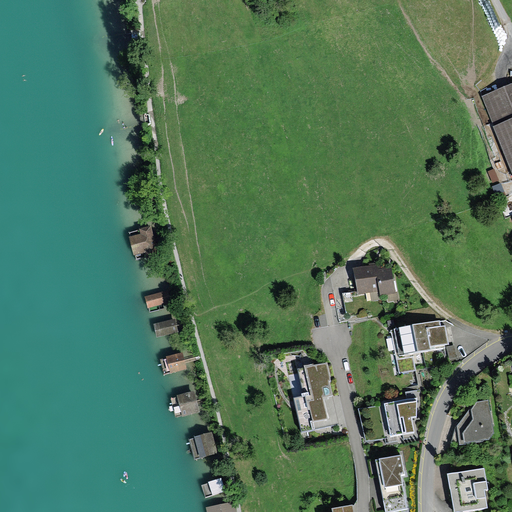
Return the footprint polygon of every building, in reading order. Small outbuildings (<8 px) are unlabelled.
[(511,86),(482,98),(494,128),(493,128),(511,175),(511,86)] [(151,228),(129,234),(130,238),(129,239),(134,257),(135,257),(136,261),(158,256),(151,228)] [(384,264),(353,270),(358,296),(380,292),(381,298),(397,294),(392,269),(385,270),(384,264)] [(168,291),(145,298),(148,309),(171,303),(168,291)] [(176,320),(153,325),(157,339),(179,334),(176,320)] [(441,322),(391,332),(399,375),(417,372),(414,355),(445,349),(445,346),(449,345),(446,327),(442,327),(441,322)] [(455,346),(447,348),(449,360),(457,359),(455,346)] [(183,354),(166,358),(166,359),(161,361),(164,375),(170,374),(171,375),(187,371),(183,354)] [(332,383),(328,364),(297,371),(303,397),(301,397),(302,399),(294,400),(302,433),(339,424),(329,383),(332,383)] [(195,392),(177,397),(177,399),(171,400),(176,418),(182,417),(183,419),(200,414),(195,392)] [(418,399),(359,411),(366,444),(415,434),(412,420),(417,419),(418,399)] [(489,402),(476,404),(473,410),(471,409),(457,429),(459,447),(489,442),(494,434),(489,402)] [(212,434),(195,439),(195,440),(190,441),(195,460),(200,459),(201,460),(218,455),(212,434)] [(401,457),(375,462),(384,511),(402,511),(408,511),(402,478),(405,477),(401,457)] [(485,470),(447,477),(453,511),(475,511),(488,510),(485,493),(489,492),(485,470)] [(221,481),(202,487),(206,499),(212,497),(213,498),(225,494),(221,481)] [(206,511),(236,511),(234,503),(206,509),(206,511)]
